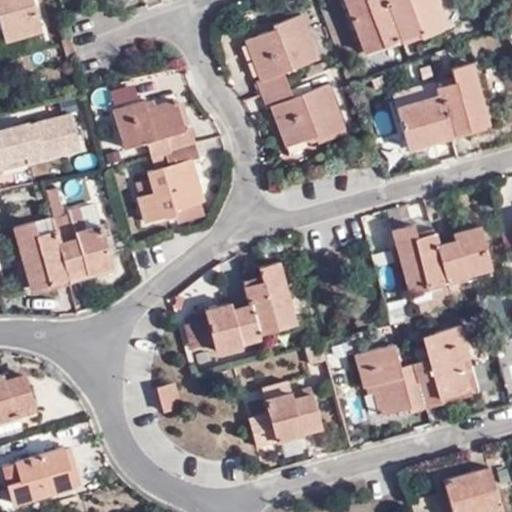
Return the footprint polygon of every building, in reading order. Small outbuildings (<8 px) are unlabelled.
[(0,0),(0,26),(4,41),(39,32),(30,0),(0,0)] [(344,0),(365,52),(399,38),(384,0),(344,0)] [(384,0),(399,38),(402,44),(442,28),(431,5),(438,2),(437,0),(384,0)] [(431,5),(442,28),(448,26),(438,2),(431,5)] [(301,15),(272,26),(274,30),(244,41),(260,80),(257,83),(267,108),(270,107),(285,146),(314,136),(315,139),(344,129),(328,84),(291,98),(282,73),(317,59),(301,15)] [(76,58),(69,36),(59,39),(66,61),(76,58)] [(448,131),(449,134),(487,123),(472,64),(449,70),(454,83),(437,88),(439,95),(448,131)] [(439,95),(437,88),(435,83),(392,95),(395,107),(439,95)] [(136,98),(132,84),(108,89),(112,104),(136,98)] [(407,149),(423,145),(422,139),(448,131),(439,95),(395,107),(407,149)] [(147,142),(150,157),(195,145),(191,129),(183,132),(181,126),(176,105),(174,101),(154,106),(152,101),(113,111),(123,148),(147,142)] [(183,104),(176,105),(181,126),(189,124),(183,104)] [(20,132),(19,126),(0,130),(0,169),(2,169),(0,163),(26,157),(27,163),(80,149),(71,114),(30,125),(31,130),(20,132)] [(29,123),(19,126),(20,132),(31,130),(30,125),(29,123)] [(450,137),(449,134),(448,131),(422,139),(423,145),(450,137)] [(195,145),(150,157),(143,159),(153,193),(138,197),(144,223),(172,214),(174,214),(173,209),(199,202),(203,202),(190,160),(199,157),(195,145)] [(0,163),(2,169),(27,163),(26,157),(0,163)] [(42,182),(31,184),(36,207),(48,205),(42,182)] [(48,202),(52,217),(68,213),(73,230),(84,227),(78,206),(59,211),(56,199),(48,202)] [(174,214),(172,214),(174,223),(202,216),(199,202),(173,209),(174,214)] [(52,217),(51,217),(66,271),(84,266),(85,273),(111,265),(103,234),(108,233),(106,222),(84,227),(73,230),(68,213),(52,217)] [(66,271),(51,217),(14,227),(32,289),(69,279),(66,271)] [(392,230),(409,291),(447,280),(437,245),(435,237),(434,232),(415,238),(414,232),(411,224),(392,230)] [(433,226),(414,232),(415,238),(434,232),(433,226)] [(437,245),(447,280),(489,268),(477,226),(454,232),(456,239),(437,245)] [(435,237),(437,245),(456,239),(454,232),(435,237)] [(250,303),(259,334),(296,324),(279,263),(259,268),(261,277),(244,282),(250,303)] [(84,266),(66,271),(69,279),(85,273),(84,266)] [(447,280),(449,286),(491,274),(489,268),(447,280)] [(69,279),(32,289),(33,295),(70,284),(69,279)] [(447,280),(409,291),(411,297),(449,286),(447,280)] [(259,340),(259,334),(250,303),(232,308),(230,302),(205,308),(217,352),(259,340)] [(412,318),(410,307),(388,313),(391,324),(412,318)] [(428,359),(414,363),(427,408),(441,404),(439,397),(469,389),(460,360),(468,357),(459,325),(422,337),(428,359)] [(356,355),(365,386),(371,384),(374,393),(379,413),(409,406),(411,413),(427,408),(414,363),(400,368),(393,345),(356,355)] [(479,393),(468,357),(460,360),(469,389),(439,397),(441,404),(479,393)] [(0,419),(17,414),(33,410),(23,374),(2,381),(0,375),(0,374),(0,419)] [(174,384),(159,389),(164,410),(179,406),(174,384)] [(371,384),(365,386),(368,394),(374,393),(371,384)] [(301,428),(319,423),(311,393),(292,398),(291,392),(266,400),(277,440),(302,433),(301,428)] [(0,435),(22,429),(17,414),(0,419),(0,435)] [(320,428),(319,423),(301,428),(302,433),(320,428)] [(63,448),(17,462),(22,479),(13,482),(6,484),(12,504),(73,486),(63,448)] [(22,479),(17,462),(9,464),(13,482),(22,479)] [(488,467),(445,479),(453,511),(482,511),(498,508),(488,467)]
